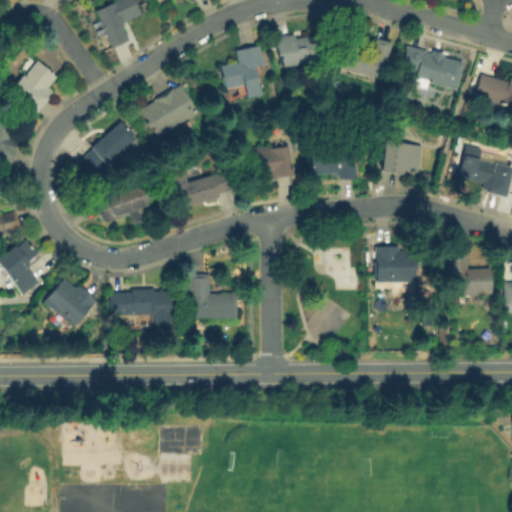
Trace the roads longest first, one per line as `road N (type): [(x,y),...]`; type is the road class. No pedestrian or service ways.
road 1 (residential): [(511,235),(399,205),(245,221),(140,255),(100,256),(57,232),(38,185),(44,146),(70,112),(203,25),(263,0),(373,5),(511,43)]
road 2 (tertiary): [(268,372),(0,374)]
road 3 (tertiary): [(511,370),(268,372)]
road 4 (residential): [(268,218),(268,372)]
